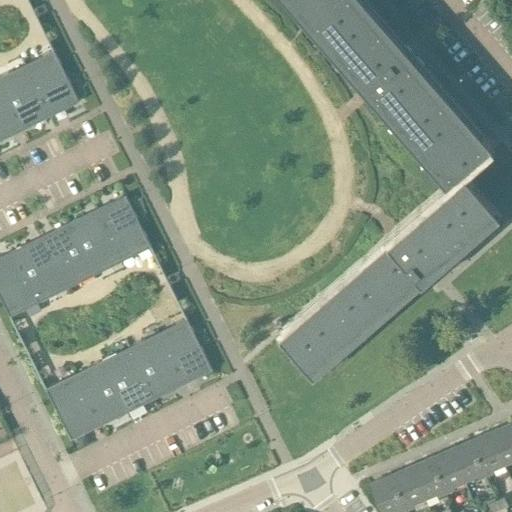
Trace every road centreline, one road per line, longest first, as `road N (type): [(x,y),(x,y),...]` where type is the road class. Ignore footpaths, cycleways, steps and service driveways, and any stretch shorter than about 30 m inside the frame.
road 1 (residential): [(306,474),(502,350)]
road 2 (residential): [(227,395),(53,480)]
road 3 (residential): [(115,139),(0,195)]
